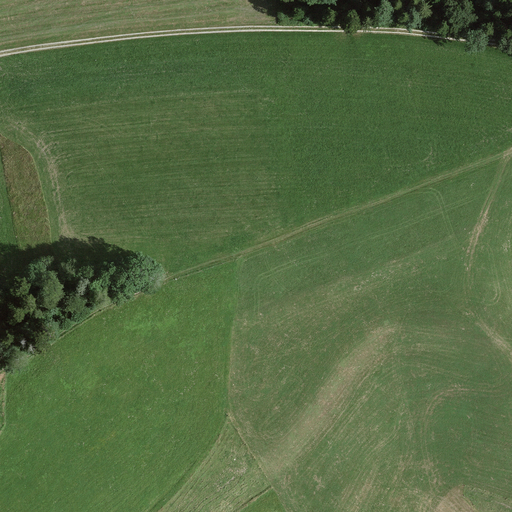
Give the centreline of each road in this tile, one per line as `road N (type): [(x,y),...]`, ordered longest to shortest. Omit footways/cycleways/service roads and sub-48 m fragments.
road 1 (track): [(0,57),(184,33),(428,37),(511,47)]
road 2 (track): [(238,262),(511,154)]
road 3 (track): [(238,262),(221,428),(207,456),(154,511)]
